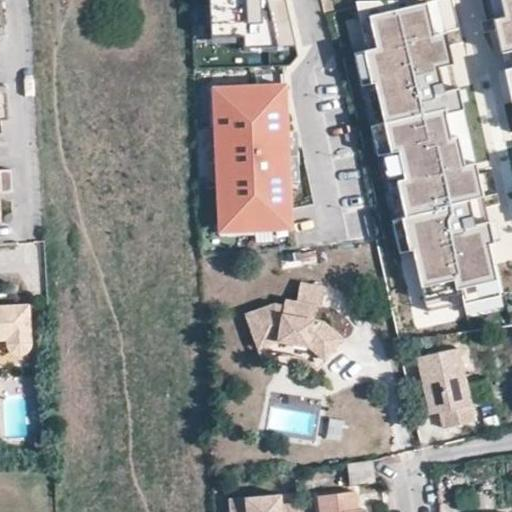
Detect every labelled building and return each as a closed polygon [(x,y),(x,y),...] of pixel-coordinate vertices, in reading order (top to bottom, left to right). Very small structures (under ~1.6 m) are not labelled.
[(210,0),(212,37),(245,35),(245,47),(296,45),(286,0),(210,0)] [(413,249),(424,299),(460,291),(463,303),(500,295),(483,220),(475,222),(469,198),(483,195),(475,160),(464,162),(458,134),(451,136),(444,106),(456,104),(439,30),(434,32),(427,0),(424,0),(369,13),(376,45),(363,48),(371,81),(375,80),(390,150),(398,148),(405,177),(397,179),(405,215),(401,215),(409,250),(413,249)] [(511,0),(501,0),(504,13),(493,15),(511,98),(511,0)] [(288,86),(216,89),(217,126),(218,164),(223,164),(224,181),(219,182),(221,232),(256,230),(293,229),(292,184),(290,134),(288,86)] [(290,134),(292,184),(302,184),(300,134),(290,134)] [(0,193),(11,193),(10,170),(0,170),(0,223),(1,224),(0,206),(0,193)] [(403,257),(406,288),(415,287),(411,256),(403,257)] [(310,345),(326,358),(343,337),(324,320),(314,319),(316,305),(321,306),(325,286),(300,281),(297,301),(285,299),(284,305),(275,303),(246,313),(259,347),(278,340),(310,345)] [(29,348),(30,346),(29,305),(0,306),(0,338),(6,339),(7,348),(9,350),(11,352),(15,354),(18,354),(21,354),(24,353),(27,351),(29,348)] [(318,368),(326,358),(310,345),(278,340),(259,347),(264,359),(280,353),(304,357),(318,368)] [(443,426),(475,418),(458,345),(418,354),(430,412),(439,410),(443,426)] [(350,484),(374,480),(372,463),(348,466),(350,484)] [(282,491),(229,496),(230,511),(298,511),(298,500),(283,502),(282,491)] [(321,511),(365,511),(365,509),(357,510),(354,493),(319,497),(321,511)]
